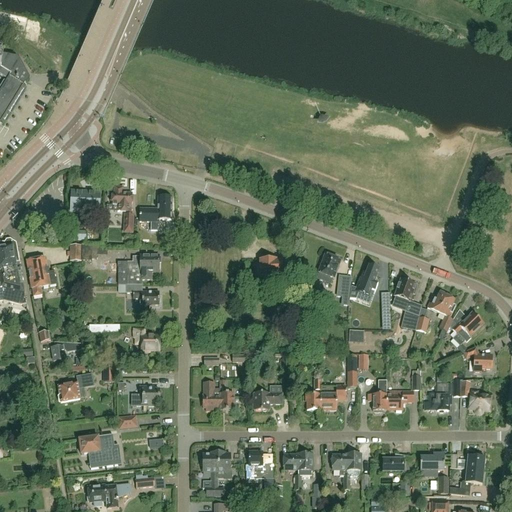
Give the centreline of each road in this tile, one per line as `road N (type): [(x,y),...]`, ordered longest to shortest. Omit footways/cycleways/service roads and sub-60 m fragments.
road 1 (tertiary): [(511,320),(488,293),(184,180)]
road 2 (residential): [(511,437),(182,438)]
road 3 (residential): [(182,438),(184,180)]
road 4 (primary): [(78,135),(101,105),(147,0)]
road 5 (primary): [(134,0),(71,124)]
